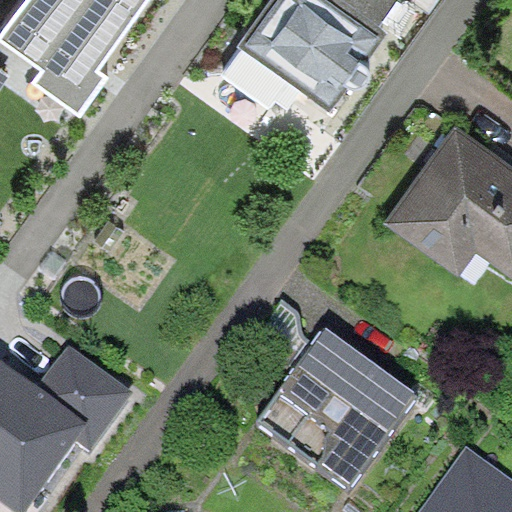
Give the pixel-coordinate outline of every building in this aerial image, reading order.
[(14,0),(2,17),(41,46),(29,63),(78,98),(113,51),(107,46),(140,0),(14,0)] [(256,0),(240,22),(322,83),(384,0),(401,0),(425,17),(437,0),(256,0)] [(511,163),(453,119),(387,208),(460,262),(477,239),(511,265),(511,163)] [(339,506),(409,403),(314,339),(245,442),(339,506)] [(0,366),(0,506),(9,511),(26,511),(73,436),(96,450),(132,392),(69,353),(44,393),(0,366)] [(511,511),(511,487),(463,450),(416,511),(511,511)]
